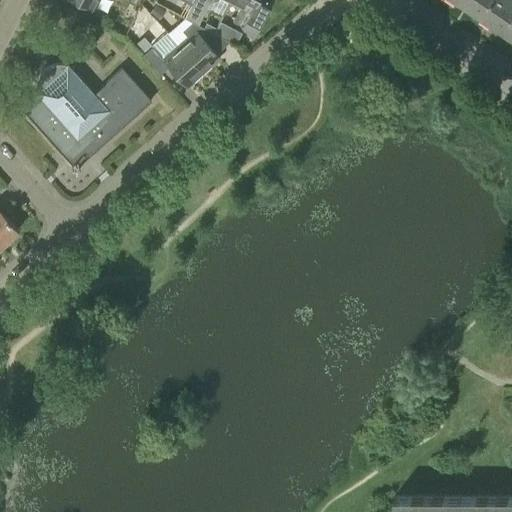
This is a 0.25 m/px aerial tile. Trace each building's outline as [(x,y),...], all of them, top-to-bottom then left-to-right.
[(75,0),(93,9),(98,0),(75,0)] [(231,0),(230,2),(240,7),(233,21),(255,33),(271,1),(269,0),(231,0)] [(493,0),(461,0),(460,2),(469,8),(467,11),(480,20),(482,17),(493,0)] [(511,0),(493,0),(482,17),(491,23),(489,26),(503,35),(505,32),(511,21),(511,0)] [(150,10),(159,17),(165,10),(156,3),(150,10)] [(220,19),(215,29),(226,35),(231,25),(220,19)] [(187,37),(179,44),(203,72),(220,57),(203,38),(210,31),(192,21),(182,31),(187,37)] [(143,36),(137,42),(143,49),(150,43),(143,36)] [(179,44),(163,58),(152,46),(143,54),(160,74),(169,66),(187,86),(203,72),(179,44)] [(364,61),(368,54),(362,50),(357,57),(364,61)] [(36,89),(36,91),(37,92),(20,106),(60,151),(64,147),(67,150),(70,148),(75,153),(81,148),(83,151),(86,149),(88,151),(147,98),(147,99),(148,98),(121,68),(106,81),(106,82),(93,94),(66,64),(63,63),(60,63),(58,63),(55,63),(52,64),(50,64),(47,66),(45,67),(43,68),(42,70),(40,72),(39,74),(37,77),(36,80),(36,82),(36,84),(35,86),(36,88),(36,89)] [(0,209),(0,246),(18,230),(0,209)] [(511,511),(511,495),(460,496),(460,511),(511,511)] [(460,511),(460,496),(395,496),(394,511),(460,511)]
